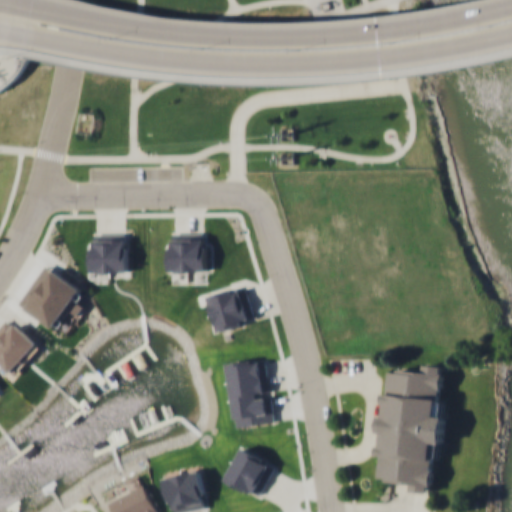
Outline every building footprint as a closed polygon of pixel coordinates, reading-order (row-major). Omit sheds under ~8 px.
[(169,270),(207,270),(207,232),(169,232),(169,270)] [(92,271),(126,271),(126,237),(92,237),(92,271)] [(208,294),(218,330),(257,320),(247,283),(208,294)] [(0,326),(0,360),(11,372),(40,344),(12,315),(0,326)] [(275,421),(268,356),(228,360),(234,425),(275,421)] [(387,369),(383,479),(413,480),(413,490),(434,490),(435,459),(443,459),(446,363),(425,362),(425,370),(387,369)] [(261,496),(278,462),(241,444),(224,478),(261,496)]
